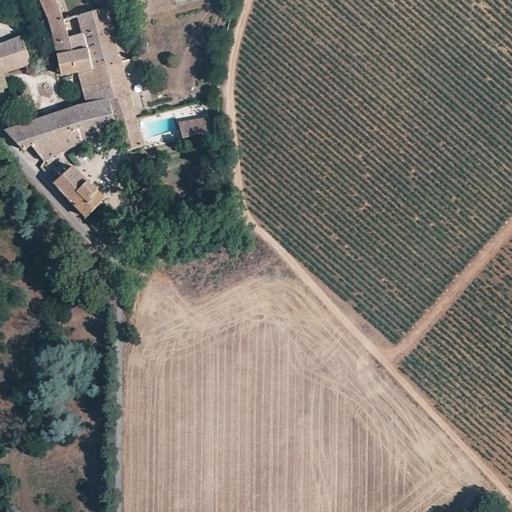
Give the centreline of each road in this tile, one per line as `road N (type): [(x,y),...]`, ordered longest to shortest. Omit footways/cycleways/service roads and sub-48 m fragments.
road 1 (track): [(246,0),(227,84),(235,184),(247,219),(511,499)]
road 2 (unclassified): [(117,511),(116,271),(0,138)]
road 3 (track): [(511,225),(410,340),(396,353),(377,353)]
